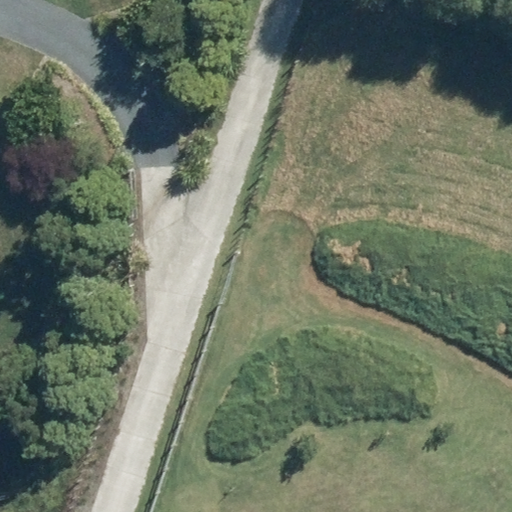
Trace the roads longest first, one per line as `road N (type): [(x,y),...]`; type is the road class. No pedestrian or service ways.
road 1 (track): [(113,511),(291,0)]
road 2 (track): [(0,8),(71,46),(133,109),(156,165),(172,341)]
